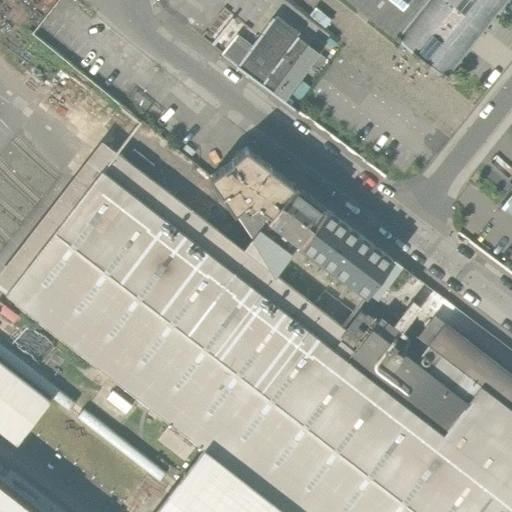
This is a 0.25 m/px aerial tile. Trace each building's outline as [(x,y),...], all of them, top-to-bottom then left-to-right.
[(70,48),(96,18),(74,0),(63,0),(37,31),(73,63),(79,56),(70,48)] [(343,0),(365,17),(390,37),(419,0),(343,0)] [(419,0),(390,37),(430,68),(441,77),(453,62),(471,42),(498,9),(485,0),(419,0)] [(485,0),(498,9),(505,0),(485,0)] [(235,36),(220,56),(275,97),(311,50),(297,40),(299,37),(275,19),(252,49),(235,36)] [(287,511),(511,511),(511,373),(435,315),(419,336),(428,344),(414,361),(388,342),(396,331),(380,318),(361,342),(275,275),(273,276),(256,245),(248,255),(151,179),(156,173),(149,168),(152,164),(133,150),(126,160),(114,151),(79,197),(60,221),(46,240),(30,261),(14,282),(5,293),(155,409),(152,414),(157,417),(161,413),(171,421),(157,439),(183,459),(197,441),(203,447),(287,511)] [(259,231),(271,214),(293,184),(246,150),(232,163),(211,176),(252,238),(259,231)] [(502,210),(511,218),(511,182),(494,204),(502,210)] [(290,255),(298,244),(325,209),(293,184),(271,214),(259,231),(290,255)] [(392,260),(325,209),(298,244),(366,294),(367,293),(392,260)] [(252,238),(256,245),(273,276),(275,275),(290,255),(259,231),(252,238)] [(411,274),(392,260),(367,293),(376,301),(388,285),(397,291),(411,274)] [(0,362),(0,430),(17,444),(50,401),(0,362)] [(287,511),(203,447),(152,511),(287,511)] [(41,511),(0,480),(0,511),(41,511)]
